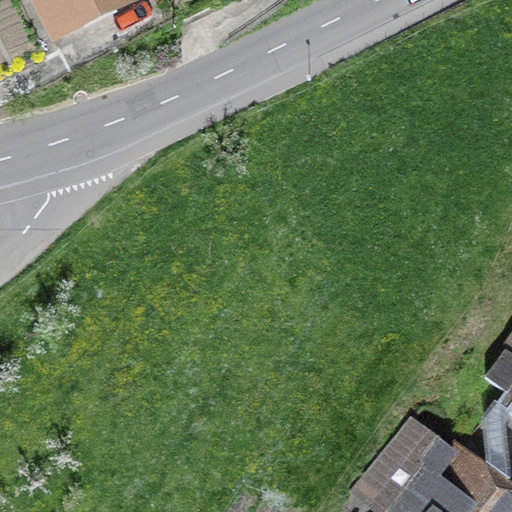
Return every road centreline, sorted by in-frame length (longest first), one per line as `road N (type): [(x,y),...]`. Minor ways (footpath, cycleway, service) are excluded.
road 1 (unclassified): [(394,0),(101,147)]
road 2 (unclassified): [(101,147),(0,264)]
